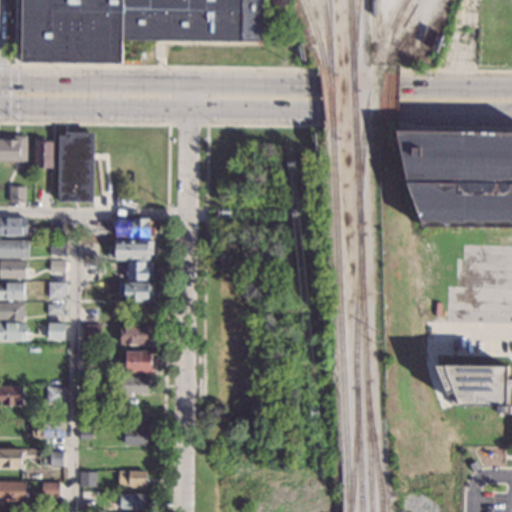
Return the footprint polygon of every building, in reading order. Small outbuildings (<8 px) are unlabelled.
[(263,0),(263,42),(121,39),(121,62),(20,61),(21,0),(263,0)] [(475,0),(474,27),(467,27),(468,0),(475,0)] [(395,128),(511,131),(511,228),(421,226),(407,182),(395,128)] [(93,202),(58,202),(59,135),(66,135),(66,132),(94,133),(93,202)] [(0,136),(0,161),(27,161),(26,136),(0,136)] [(45,139),(45,141),(52,141),(51,169),(34,168),(34,138),(45,139)] [(25,187),(9,187),(9,202),(25,202),(25,187)] [(26,224),(29,224),(29,230),(26,230),(26,236),(0,236),(0,218),(26,218),(26,224)] [(153,221),(153,237),(113,236),(113,219),(153,221)] [(28,258),(0,257),(0,241),(28,241),(28,258)] [(64,255),(49,254),(49,241),(65,242),(64,255)] [(152,254),(150,254),(149,260),(113,260),(114,241),(152,242),(152,254)] [(24,279),(0,279),(0,261),(24,262),(24,279)] [(64,262),(64,272),(48,272),(49,261),(64,262)] [(97,263),(96,277),(81,277),(81,262),(97,263)] [(152,281),(126,280),(127,262),(152,262),(152,281)] [(22,301),(0,300),(0,283),(23,284),(22,301)] [(64,284),(64,298),(47,298),(48,283),(64,284)] [(153,301),(123,301),(123,295),(118,295),(119,284),(154,284),(153,301)] [(22,321),(0,321),(0,303),(22,304),(22,321)] [(61,315),(46,315),(47,305),(61,305),(61,315)] [(97,323),(82,323),(82,308),(98,308),(97,323)] [(24,342),(0,341),(0,323),(24,324),(24,342)] [(63,340),(46,339),(47,324),(63,324),(63,340)] [(99,341),(81,341),(82,324),(100,325),(99,341)] [(152,334),(148,334),(148,344),(119,344),(120,325),(153,326),(152,334)] [(21,350),(29,350),(29,358),(26,358),(26,363),(0,363),(0,344),(21,344),(21,350)] [(151,352),(150,365),(152,365),(152,374),(147,374),(147,373),(124,372),(125,351),(151,352)] [(508,407),(511,407),(511,414),(500,414),(500,408),(460,407),(446,366),(509,368),(508,407)] [(148,393),(131,393),(131,396),(118,396),(118,378),(148,379),(148,393)] [(21,406),(0,405),(0,386),(21,387),(21,406)] [(62,404),(44,403),(45,388),(63,388),(62,404)] [(146,446),(123,445),(124,428),(131,428),(131,415),(147,415),(146,446)] [(64,438),(31,437),(31,422),(64,423),(64,438)] [(90,440),(78,439),(79,430),(91,431),(90,440)] [(21,470),(0,469),(0,450),(22,451),(21,470)] [(94,465),(78,465),(78,450),(95,450),(94,465)] [(62,453),(62,467),(49,467),(49,452),(62,453)] [(149,465),(137,465),(137,466),(125,466),(125,452),(149,452),(149,465)] [(96,488),(78,487),(78,472),(97,472),(96,488)] [(146,486),(117,485),(117,472),(147,473),(146,486)] [(25,501),(0,501),(0,482),(26,482),(25,501)] [(58,483),(57,499),(40,498),(40,482),(58,483)] [(143,508),(119,508),(119,494),(143,495),(143,508)]
